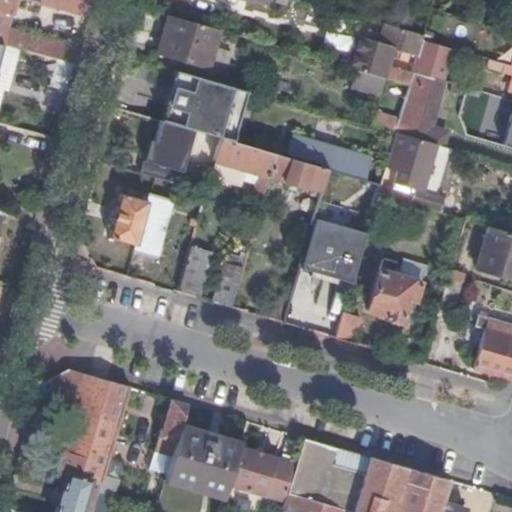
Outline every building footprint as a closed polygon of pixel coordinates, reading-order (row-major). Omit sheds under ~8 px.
[(0,0),(0,46),(3,48),(77,67),(81,52),(26,38),(25,45),(11,41),(3,43),(15,0),(24,0),(91,18),(95,0),(0,0)] [(170,0),(140,0),(139,9),(166,17),(170,0)] [(208,70),(219,32),(168,17),(157,55),(208,70)] [(423,43),(424,37),(386,26),(381,45),(365,40),(356,72),(386,80),(410,87),(412,77),(387,69),(392,51),(396,52),(395,59),(400,60),(402,54),(418,58),(423,43)] [(414,73),(444,81),(453,51),(423,43),(418,58),(414,73)] [(511,93),(511,67),(489,61),(487,69),(511,75),(511,88),(511,93)] [(221,139),(232,142),(246,92),(174,73),(160,122),(221,139)] [(396,134),(444,148),(448,134),(431,129),(444,82),(414,73),(412,77),(410,87),(400,121),(396,134)] [(395,136),(396,134),(400,121),(376,115),(372,129),(395,136)] [(380,185),(384,173),(370,169),(373,159),(293,135),(292,139),(288,155),(322,164),(320,168),(328,170),(380,185)] [(221,139),(214,163),(244,171),(256,174),(253,185),(250,194),(261,197),(267,177),(274,154),(232,142),(221,139)] [(394,139),(390,153),(384,173),(380,185),(378,195),(446,215),(451,200),(423,192),(406,187),(410,175),(426,180),(435,152),(394,139)] [(287,158),(274,154),(267,177),(321,193),(328,170),(320,168),(287,158)] [(244,171),(214,163),(209,180),(239,188),(241,182),(244,171)] [(378,195),(380,185),(328,170),(321,193),(318,205),(341,212),(343,207),(363,213),(365,206),(374,208),(378,195)] [(256,174),(244,171),(241,182),(253,185),(256,174)] [(423,192),(426,180),(410,175),(406,187),(423,192)] [(159,261),(174,203),(149,196),(147,203),(120,196),(108,239),(135,247),(133,254),(159,261)] [(298,269),(338,281),(354,228),(314,216),(298,269)] [(511,280),(511,233),(490,227),(477,269),(511,280)] [(367,232),(354,228),(338,281),(351,285),(367,232)] [(190,248),(177,294),(198,300),(211,254),(190,248)] [(225,257),(212,304),(230,309),(243,262),(225,257)] [(416,302),(422,284),(380,272),(368,311),(385,317),(385,319),(402,324),(410,300),(416,302)] [(448,280),(435,324),(449,329),(461,284),(448,280)] [(343,313),(334,340),(353,345),(361,319),(343,313)] [(473,371),(511,382),(511,327),(481,318),(476,335),(483,338),(473,371)] [(37,389),(35,397),(75,408),(85,376),(68,372),(37,389)] [(85,376),(75,408),(62,453),(85,459),(107,383),(85,376)] [(65,482),(56,511),(92,511),(93,508),(98,495),(128,389),(107,383),(85,459),(62,453),(56,475),(66,477),(65,482)] [(180,432),(187,406),(171,401),(155,453),(164,456),(155,487),(163,490),(166,477),(180,432)] [(166,477),(225,495),(240,443),(217,436),(215,442),(180,432),(166,477)] [(440,511),(443,504),(449,482),(304,440),(297,466),(286,504),(283,511),(440,511)] [(297,466),(276,459),(265,498),(286,504),(297,466)] [(156,511),(161,496),(150,493),(146,508),(156,511)] [(98,495),(93,508),(105,511),(113,511),(117,500),(98,495)]
